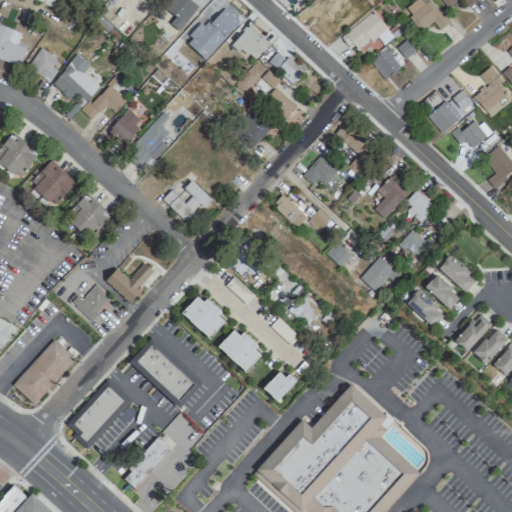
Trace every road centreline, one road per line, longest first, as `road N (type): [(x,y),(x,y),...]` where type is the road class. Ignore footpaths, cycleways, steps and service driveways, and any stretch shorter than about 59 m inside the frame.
road 1 (residential): [(19,444),(348,86)]
road 2 (residential): [(255,0),(511,237)]
road 3 (residential): [(0,89),(54,125),(195,254)]
road 4 (residential): [(380,116),(511,6)]
road 5 (primary): [(0,430),(96,511)]
